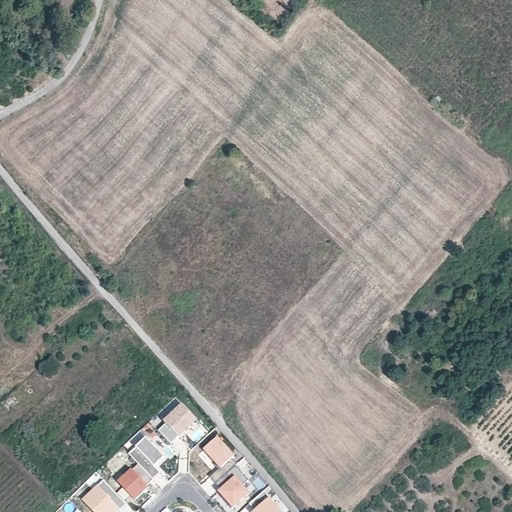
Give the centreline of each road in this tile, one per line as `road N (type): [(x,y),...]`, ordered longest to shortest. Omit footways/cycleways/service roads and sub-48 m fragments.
road 1 (unclassified): [(0,167),(291,511)]
road 2 (unclassified): [(0,111),(44,91),(73,63),(99,0)]
